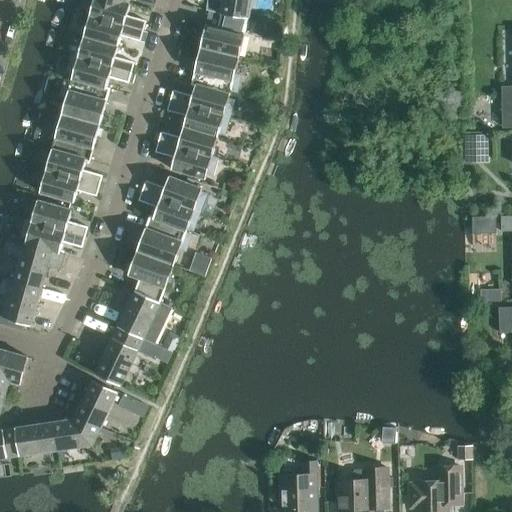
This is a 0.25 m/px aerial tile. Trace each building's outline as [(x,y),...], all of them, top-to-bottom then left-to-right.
[(94,0),(90,16),(143,31),(146,21),(127,16),(130,4),(122,2),(122,3),(112,0),(94,0)] [(223,0),(221,14),(249,18),(250,8),(256,9),(257,0),(223,0)] [(200,48),(239,58),(249,18),(221,14),(218,27),(206,24),(200,48)] [(84,37),(118,47),(121,36),(141,41),(142,36),(143,31),(90,16),(84,37)] [(118,47),(84,37),(78,57),(78,58),(132,73),(135,63),(115,57),(118,47)] [(239,58),(200,48),(192,84),(230,94),(231,91),(237,93),(241,75),(235,74),(239,58)] [(72,78),(111,89),(107,88),(110,77),(129,83),(130,77),(132,73),(78,58),(78,57),(72,55),(67,73),(73,75),(72,78)] [(62,114),(100,125),(111,89),(72,78),(71,81),(65,79),(61,96),(67,98),(62,114)] [(230,94),(192,84),(191,85),(195,86),(193,96),(173,90),(170,101),(230,118),(235,101),(229,99),(230,94)] [(511,87),(503,88),(504,127),(511,126),(511,87)] [(184,127),(218,137),(219,133),(225,134),(230,118),(170,101),(167,111),(187,116),(184,127)] [(100,125),(62,114),(52,150),(86,160),(90,161),(100,125)] [(218,137),(184,127),(181,137),(161,132),(158,142),(212,157),(213,157),(218,137)] [(486,137),(464,138),(464,165),(487,165),(486,137)] [(212,157),(158,142),(155,152),(175,158),(171,169),(206,179),(207,174),(213,176),(218,158),(213,157),(212,157)] [(46,171),(100,186),(103,176),(83,170),(86,160),(52,150),(46,171)] [(100,186),(46,171),(40,192),(74,202),(78,191),(97,196),(100,186)] [(142,191),(195,210),(203,189),(169,176),(165,188),(146,181),(142,191)] [(195,210),(142,191),(139,200),(157,207),(154,217),(154,218),(187,230),(195,210)] [(31,222),(85,237),(88,227),(69,222),(72,210),(37,200),(32,221),(31,222)] [(137,251),(174,265),(180,249),(186,251),(192,235),(186,233),(187,230),(154,218),(154,217),(150,216),(137,251)] [(511,216),(501,216),(501,232),(511,231),(511,216)] [(31,222),(32,221),(26,220),(21,237),(27,239),(25,243),(52,251),(60,254),(63,242),(82,248),(85,237),(31,222)] [(15,280),(42,288),(48,266),(61,270),(65,255),(60,254),(52,251),(25,243),(15,280)] [(135,291),(160,303),(174,265),(137,251),(128,274),(140,279),(135,291)] [(199,251),(192,268),(208,274),(214,256),(199,251)] [(42,288),(15,280),(4,318),(20,323),(31,326),(42,288)] [(160,303),(135,291),(134,293),(123,288),(117,301),(128,306),(118,326),(143,338),(160,303)] [(481,302),(501,301),(500,289),(480,290),(481,302)] [(511,307),(499,308),(500,333),(511,332),(511,307)] [(23,331),(25,324),(20,323),(4,318),(2,325),(23,331)] [(96,374),(121,386),(143,338),(118,326),(96,374)] [(163,347),(172,351),(173,351),(176,346),(166,341),(163,347)] [(157,357),(167,362),(172,351),(163,347),(162,346),(157,357)] [(0,384),(7,387),(9,381),(21,384),(29,357),(0,349),(0,384)] [(76,415),(101,427),(118,392),(93,380),(76,415)] [(116,419),(128,395),(121,392),(109,415),(116,419)] [(143,417),(149,406),(140,402),(135,413),(143,417)] [(54,422),(59,450),(93,445),(101,427),(76,415),(74,419),(54,422)] [(16,428),(20,455),(59,450),(54,422),(16,428)] [(0,458),(20,455),(16,428),(0,430),(0,458)] [(471,446),(458,446),(459,459),(472,459),(471,446)] [(280,477),(281,511),(318,511),(317,463),(304,463),(304,476),(280,477)] [(416,485),(411,486),(411,509),(417,508),(417,511),(446,511),(446,496),(461,495),(461,468),(442,468),(442,483),(416,483),(416,485)] [(352,482),(338,482),(339,511),(372,511),(372,510),(388,510),(387,487),(387,477),(387,469),(366,470),(366,471),(355,471),(351,475),(352,482)]
